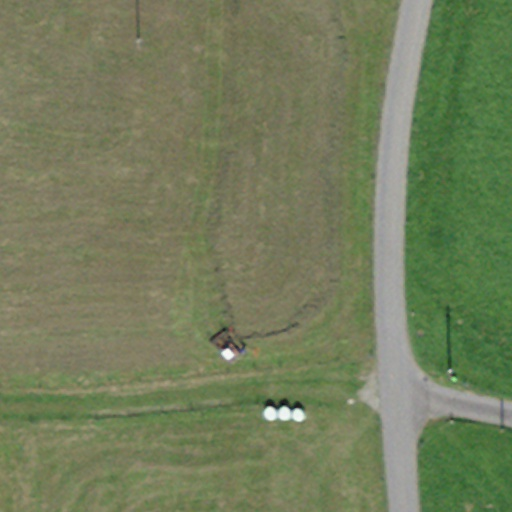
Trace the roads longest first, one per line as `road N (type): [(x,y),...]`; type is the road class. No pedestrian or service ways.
road 1 (track): [(415,0),(380,194),(401,511)]
road 2 (track): [(511,419),(393,394)]
